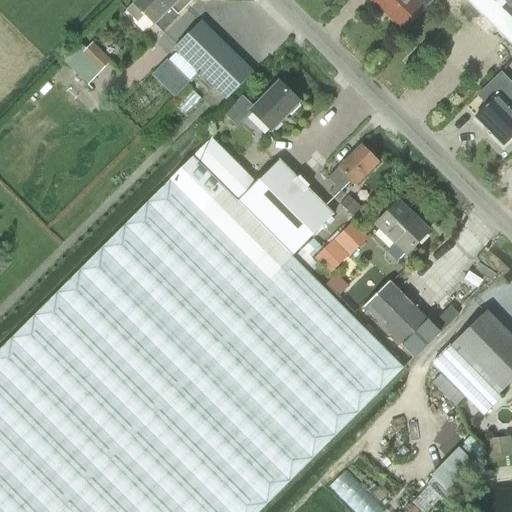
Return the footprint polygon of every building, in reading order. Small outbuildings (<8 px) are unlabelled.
[(191,2),(188,0),(137,0),(125,12),(136,23),(143,16),(154,26),(170,9),(177,16),(191,2)] [(369,0),(402,32),(434,0),(369,0)] [(511,0),(465,0),(468,3),(465,6),(466,14),(469,18),(477,18),(480,15),(511,45),(511,0)] [(176,52),(167,61),(190,83),(199,74),(225,100),(253,73),(201,23),(173,49),(176,52)] [(111,61),(92,43),(85,49),(78,42),(61,60),(87,86),(111,61)] [(487,106),(475,117),(503,146),(511,136),(511,85),(500,74),(477,96),(487,106)] [(251,112),(271,132),(299,103),(278,83),(251,112)] [(210,140),(0,350),(0,511),(258,511),(402,369),(291,257),(292,256),(237,202),(254,185),(210,140)] [(355,186),(378,164),(360,146),(337,169),(338,169),(328,179),(329,180),(326,182),(333,189),(335,186),(341,192),(351,182),(355,186)] [(237,202),(292,256),(332,216),(278,161),(254,185),(237,202)] [(386,252),(396,262),(405,254),(406,255),(428,232),(398,203),(375,226),(394,244),(386,252)] [(333,240),(350,257),(366,240),(350,223),(333,240)] [(363,308),(414,359),(439,333),(389,283),(363,308)] [(511,381),(511,338),(486,312),(450,347),(498,395),(511,381)] [(450,347),(431,366),(483,417),(502,399),(498,395),(450,347)]
